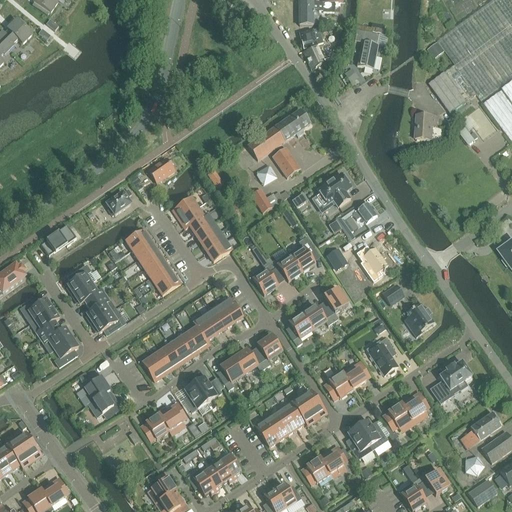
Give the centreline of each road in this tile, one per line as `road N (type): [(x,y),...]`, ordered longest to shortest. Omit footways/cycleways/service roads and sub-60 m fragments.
road 1 (residential): [(511,381),(255,0)]
road 2 (residential): [(0,234),(117,155),(141,129),(178,0)]
road 3 (residential): [(208,511),(337,422)]
road 4 (residential): [(144,406),(269,321)]
road 5 (residential): [(201,277),(93,353)]
road 6 (residential): [(337,422),(269,321)]
